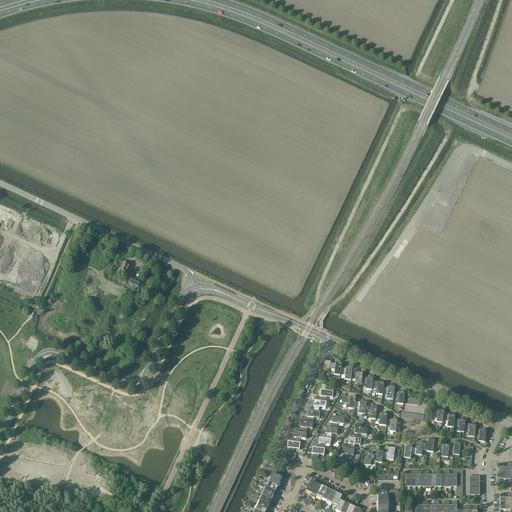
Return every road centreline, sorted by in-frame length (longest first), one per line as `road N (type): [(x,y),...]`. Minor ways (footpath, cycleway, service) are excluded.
road 1 (trunk): [(178,0),(260,26),(511,143)]
road 2 (trunk): [(511,131),(216,0)]
road 3 (tertiary): [(194,289),(180,301),(141,381),(126,385),(53,351),(40,354),(0,436)]
road 4 (unclassified): [(194,289),(183,268),(0,183)]
road 5 (tertiary): [(505,420),(327,338)]
road 6 (residential): [(303,473),(288,466),(279,444),(327,338)]
road 7 (tertiary): [(327,338),(194,289)]
